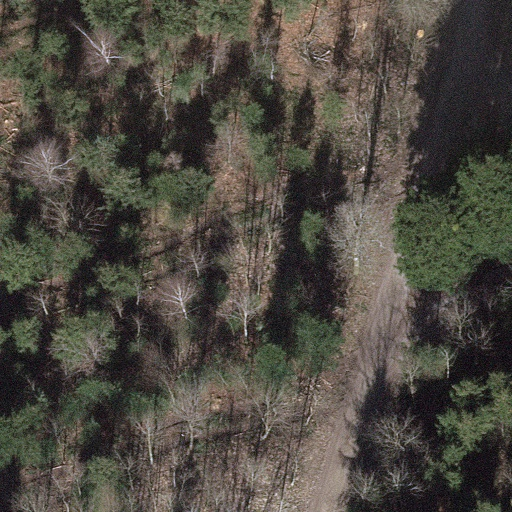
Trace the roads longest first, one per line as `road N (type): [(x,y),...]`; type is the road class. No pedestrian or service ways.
road 1 (track): [(326,511),(480,0)]
road 2 (track): [(371,368),(511,289)]
